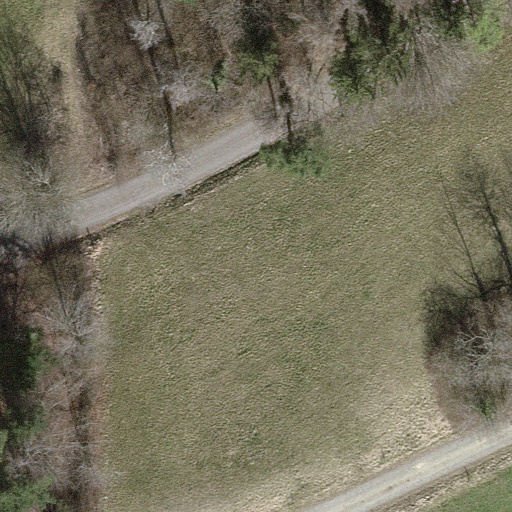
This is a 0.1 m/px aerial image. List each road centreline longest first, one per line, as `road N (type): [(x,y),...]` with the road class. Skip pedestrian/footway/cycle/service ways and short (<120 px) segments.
road 1 (unclassified): [(496,0),(340,98),(105,217),(0,255)]
road 2 (track): [(6,253),(60,349),(66,390),(66,428),(31,511)]
road 3 (track): [(344,511),(511,433)]
